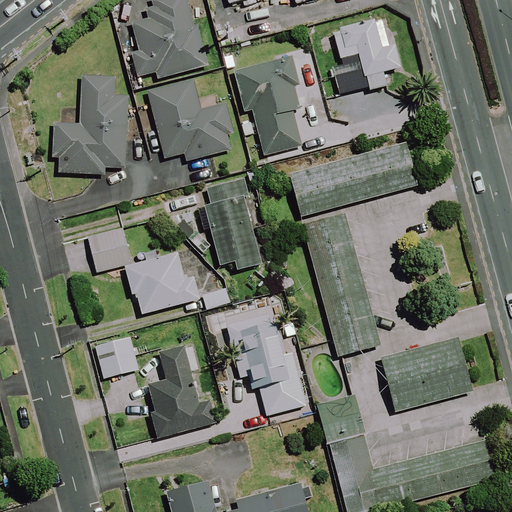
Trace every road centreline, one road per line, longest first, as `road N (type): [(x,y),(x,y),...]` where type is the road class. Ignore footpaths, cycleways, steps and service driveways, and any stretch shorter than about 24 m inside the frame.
road 1 (residential): [(82,511),(0,201)]
road 2 (secondary): [(511,170),(465,86),(441,0)]
